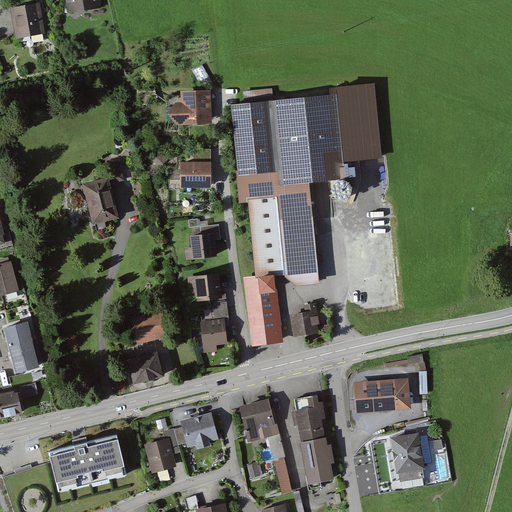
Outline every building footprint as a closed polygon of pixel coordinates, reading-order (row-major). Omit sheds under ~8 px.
[(66,0),(68,12),(102,7),(100,0),(66,0)] [(41,1),(11,6),(16,36),(45,32),(41,1)] [(211,88),(181,89),(182,100),(176,100),(168,111),(176,123),(212,122),(211,88)] [(156,91),(138,92),(139,104),(157,102),(156,91)] [(338,92),(231,101),(239,200),(250,199),(256,275),(275,274),(285,273),(298,283),(320,281),(311,180),(345,178),(338,92)] [(194,149),(194,160),(212,160),(212,149),(194,149)] [(159,155),(154,159),(159,164),(164,160),(159,155)] [(194,160),(181,160),(181,186),(212,186),(212,160),(194,160)] [(120,161),(108,164),(113,182),(125,179),(120,161)] [(109,175),(84,181),(93,222),(95,222),(97,230),(98,232),(100,233),(103,233),(105,232),(107,230),(108,228),(106,219),(120,216),(109,175)] [(341,197),(344,197),(347,196),(350,193),(351,191),(352,187),(351,185),(350,182),(347,180),(345,179),(342,179),(339,179),(336,181),(335,183),(333,186),(333,189),(334,191),(336,194),(338,196),(341,197)] [(201,225),(202,233),(214,231),(220,230),(220,223),(201,225)] [(202,233),(189,234),(191,247),(184,248),(185,258),(217,255),(214,231),(202,233)] [(11,260),(0,262),(0,294),(20,289),(11,260)] [(219,272),(188,276),(190,291),(196,290),(198,298),(210,297),(222,295),(219,272)] [(275,274),(245,278),(253,344),(283,340),(275,274)] [(226,295),(222,295),(210,297),(213,319),(224,317),(229,316),(226,295)] [(305,310),(289,313),(293,335),(319,331),(318,323),(320,323),(317,302),(304,304),(305,310)] [(21,308),(23,315),(30,313),(28,306),(21,308)] [(161,311),(126,319),(132,345),(167,337),(161,311)] [(213,319),(200,320),(204,353),(217,352),(216,343),(227,341),(224,317),(213,319)] [(28,319),(4,325),(9,343),(33,337),(28,319)] [(33,337),(9,343),(15,371),(40,365),(33,337)] [(159,350),(128,357),(134,381),(164,374),(159,350)] [(423,353),(407,356),(408,364),(419,362),(420,370),(426,368),(423,353)] [(40,368),(36,369),(33,372),(35,380),(45,377),(46,373),(44,365),(41,366),(40,368)] [(427,370),(419,370),(420,393),(428,393),(427,370)] [(409,377),(355,381),(357,411),(412,407),(409,377)] [(34,383),(21,386),(24,397),(36,395),(34,383)] [(20,389),(0,392),(0,419),(25,414),(20,389)] [(318,394),(295,398),(297,409),(292,410),(295,424),(299,424),(301,438),(325,434),(322,417),(326,417),(323,400),(319,400),(318,394)] [(270,396),(240,404),(249,440),(269,435),(279,433),(270,396)] [(212,411),(181,419),(183,426),(187,443),(188,446),(197,444),(198,447),(211,444),(210,440),(218,438),(212,411)] [(187,443),(183,426),(175,428),(179,445),(187,443)] [(179,445),(175,428),(163,430),(165,438),(169,437),(173,454),(181,452),(179,445)] [(419,432),(390,437),(396,472),(398,472),(401,490),(426,486),(423,467),(425,467),(424,463),(431,462),(427,435),(420,437),(419,432)] [(279,433),(269,435),(274,458),(285,456),(279,433)] [(325,434),(301,438),(308,481),(334,477),(331,461),(335,461),(332,443),(327,443),(325,434)] [(51,450),(59,487),(127,472),(118,435),(80,444),(51,450)] [(165,438),(145,444),(153,472),(176,465),(173,454),(169,437),(165,438)] [(285,456),(274,458),(282,493),(292,491),(285,456)] [(257,461),(248,463),(252,477),(263,475),(260,464),(258,465),(257,461)] [(160,473),(161,481),(171,479),(170,472),(160,473)] [(304,511),(300,491),(293,492),(297,511),(304,511)] [(227,511),(226,502),(196,508),(196,511),(227,511)] [(288,511),(286,502),(262,508),(262,511),(288,511)]
